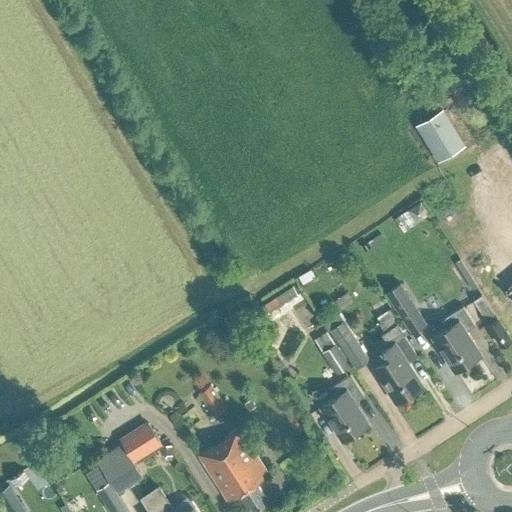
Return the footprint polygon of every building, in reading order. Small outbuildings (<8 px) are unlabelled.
[(463,144),(442,110),(418,124),(439,158),(463,144)] [(422,218),(440,207),(432,194),(414,206),(422,218)] [(469,255),(479,275),(490,269),(479,250),(469,255)] [(401,279),(386,288),(412,329),(427,319),(401,279)] [(299,293),(292,284),(263,302),(269,312),(299,293)] [(385,297),(371,305),(381,320),(379,321),(385,330),(381,332),(389,344),(383,348),(388,357),(375,366),(397,399),(422,383),(407,361),(417,355),(398,326),(402,323),(385,297)] [(455,368),(480,352),(465,329),(475,323),(463,304),(442,317),(447,326),(433,334),(455,368)] [(511,339),(496,316),(487,321),(502,344),(511,339)] [(355,366),(370,358),(345,318),(331,327),(355,366)] [(359,327),(372,353),(386,346),(373,320),(359,327)] [(333,339),(321,348),(337,372),(349,364),(333,339)] [(151,366),(139,373),(151,395),(163,388),(151,366)] [(219,377),(232,403),(249,395),(236,368),(219,377)] [(343,437),(368,421),(353,400),(363,393),(349,373),(328,387),(334,395),(321,404),(343,437)] [(213,414),(228,405),(214,383),(199,392),(213,414)] [(387,414),(408,442),(420,433),(400,405),(387,414)] [(147,418),(119,436),(122,440),(96,456),(118,491),(143,475),(134,460),(162,443),(147,418)] [(256,480),(269,472),(238,425),(198,452),(228,498),(237,493),(246,508),(250,505),(253,509),(268,499),(256,480)] [(275,493),(292,483),(283,468),(266,477),(275,493)] [(130,511),(118,492),(110,479),(97,488),(111,511),(130,511)] [(8,483),(0,488),(0,497),(9,511),(19,511),(25,509),(8,483)] [(148,510),(144,511),(198,511),(189,497),(173,507),(158,484),(140,496),(148,510)] [(0,511),(9,511),(0,497),(0,511)]
